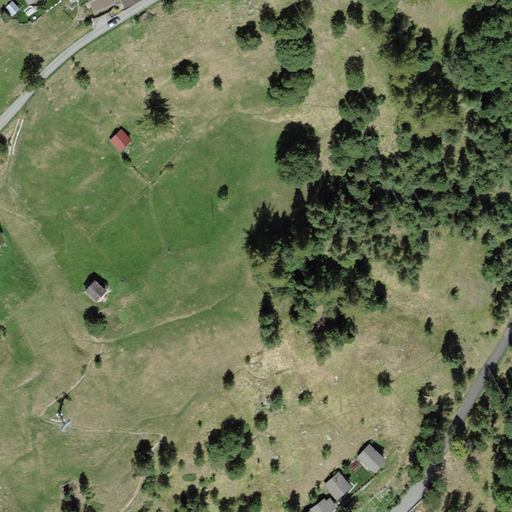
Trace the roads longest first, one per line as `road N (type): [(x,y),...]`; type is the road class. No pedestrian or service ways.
road 1 (unclassified): [(397,511),(511,327)]
road 2 (unclassified): [(151,0),(75,47),(0,123)]
